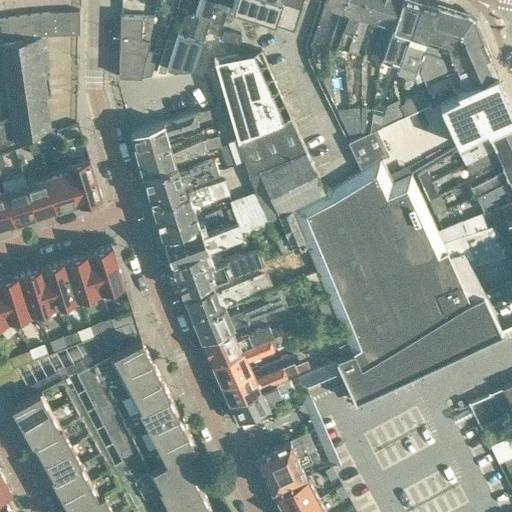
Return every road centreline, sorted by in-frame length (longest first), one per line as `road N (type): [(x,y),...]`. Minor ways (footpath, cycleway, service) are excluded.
road 1 (residential): [(129,211),(182,359),(257,511)]
road 2 (residential): [(96,0),(94,83),(129,211)]
road 3 (residential): [(129,211),(0,254)]
